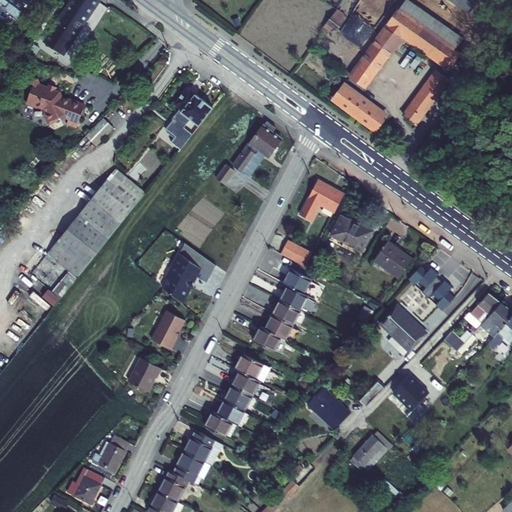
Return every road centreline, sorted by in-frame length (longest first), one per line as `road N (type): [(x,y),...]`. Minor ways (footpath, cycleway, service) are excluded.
road 1 (residential): [(318,130),(116,511)]
road 2 (secondary): [(318,130),(511,272)]
road 3 (secondary): [(511,256),(325,120)]
road 4 (secondary): [(154,11),(318,130)]
road 5 (secondary): [(325,120),(162,0)]
